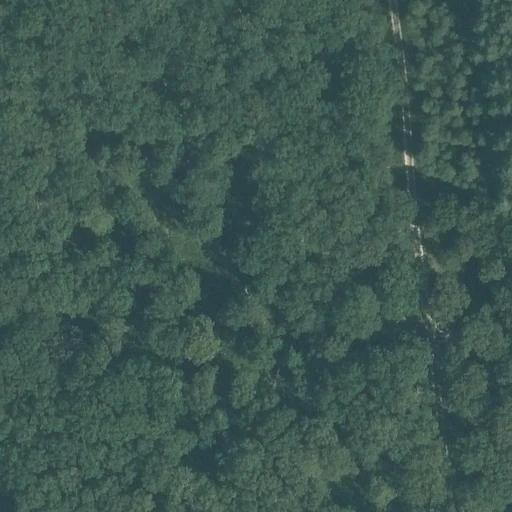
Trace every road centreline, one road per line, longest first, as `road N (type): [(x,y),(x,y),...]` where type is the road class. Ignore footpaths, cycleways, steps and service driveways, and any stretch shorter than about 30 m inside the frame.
road 1 (track): [(0,297),(428,333)]
road 2 (track): [(428,333),(447,511)]
